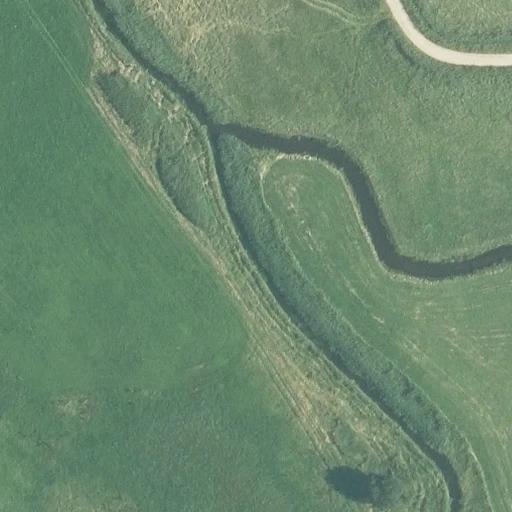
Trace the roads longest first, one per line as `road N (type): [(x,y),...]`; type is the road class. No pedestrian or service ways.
road 1 (track): [(426,511),(418,475),(246,279),(179,130),(76,0)]
road 2 (unclassified): [(511,63),(465,63),(424,47),(390,0)]
